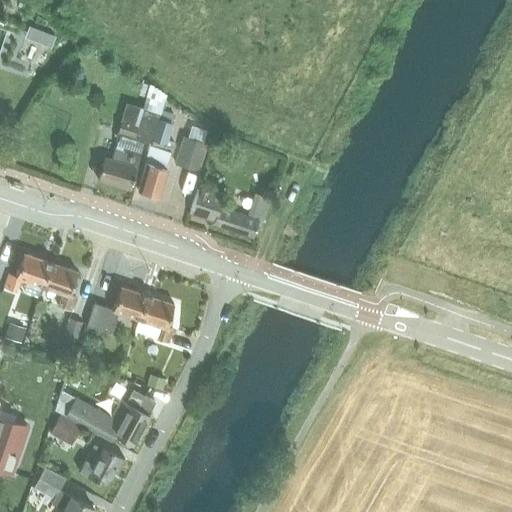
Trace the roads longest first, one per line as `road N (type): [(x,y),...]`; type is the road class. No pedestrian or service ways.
road 1 (secondary): [(511,365),(232,272)]
road 2 (residential): [(114,511),(232,272)]
road 3 (secondary): [(232,272),(0,196)]
